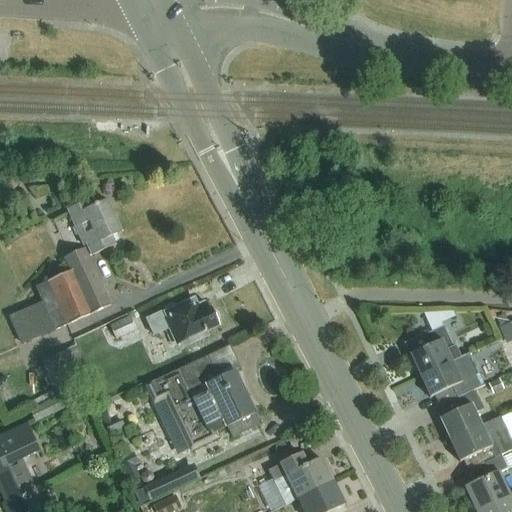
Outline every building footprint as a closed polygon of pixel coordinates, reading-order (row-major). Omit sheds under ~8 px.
[(86,245),(92,257),(115,246),(111,238),(121,233),(108,203),(92,210),(88,203),(68,212),(83,247),(86,245)] [(72,273),(62,277),(47,285),(37,290),(44,305),(12,319),(24,346),(111,308),(86,251),(66,260),(72,273)] [(166,313),(147,321),(154,336),(169,330),(177,346),(183,344),(185,348),(204,339),(202,335),(220,327),(218,323),(219,322),(219,320),(219,318),(219,317),(218,315),(216,314),(215,313),(213,313),(213,311),(209,313),(205,303),(198,306),(195,299),(175,308),(174,306),(165,310),(166,313)] [(130,319),(111,329),(117,341),(137,331),(130,319)] [(511,322),(499,329),(506,345),(511,341),(511,322)] [(453,366),(463,362),(456,347),(454,349),(444,328),(422,338),(428,349),(411,357),(422,381),(453,366)] [(231,347),(180,372),(145,389),(153,407),(165,401),(191,453),(220,439),(217,432),(228,427),(233,438),(260,425),(236,375),(243,372),(231,347)] [(58,399),(59,398),(79,389),(64,354),(42,364),(58,398),(58,399)] [(453,366),(422,381),(430,400),(435,398),(441,411),(475,395),(486,390),(471,358),(463,362),(453,366)] [(500,380),(487,385),(492,396),(504,390),(500,380)] [(451,444),(482,429),(476,415),(482,412),(475,395),(441,411),(444,419),(440,421),(451,444)] [(65,411),(59,398),(58,399),(58,398),(29,412),(35,425),(65,411)] [(109,435),(125,429),(121,421),(105,428),(109,435)] [(477,468),(502,459),(511,453),(511,447),(500,421),(482,429),(451,444),(460,464),(473,458),(477,468)] [(0,494),(4,504),(2,505),(4,511),(35,511),(44,508),(23,462),(41,454),(27,424),(0,436),(0,494)] [(134,466),(138,464),(134,454),(119,461),(131,484),(141,479),(134,466)] [(298,501),(333,484),(321,460),(300,471),(295,461),(302,457),(302,456),(269,473),(286,507),(298,501)] [(465,490),(475,511),(488,511),(511,501),(499,475),(507,471),(502,459),(477,468),(468,473),(474,486),(465,490)] [(152,474),(147,472),(142,474),(141,479),(143,484),(148,485),(152,483),(154,478),(152,474)] [(333,484),(298,501),(303,511),(335,511),(344,508),(333,484)] [(175,496),(152,507),(154,511),(175,511),(182,509),(175,496)] [(511,511),(511,501),(488,511),(511,511)]
